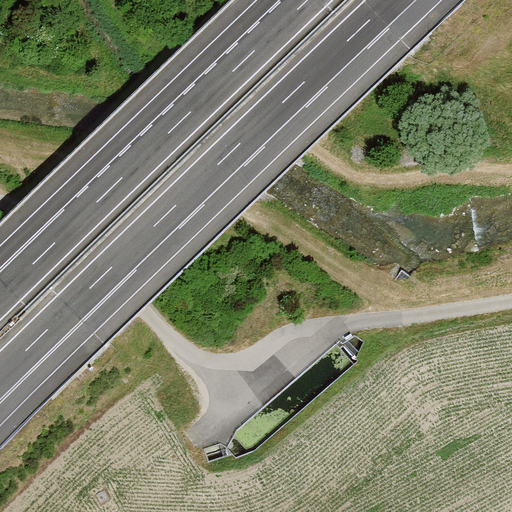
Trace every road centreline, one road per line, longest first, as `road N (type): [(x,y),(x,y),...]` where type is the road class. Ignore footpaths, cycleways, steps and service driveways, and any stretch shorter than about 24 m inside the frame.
road 1 (track): [(0,199),(203,360),(245,358),(334,325),(511,302)]
road 2 (motorway): [(36,340),(390,0)]
road 3 (motorway): [(307,0),(88,209)]
road 4 (motorway): [(88,209),(0,295)]
